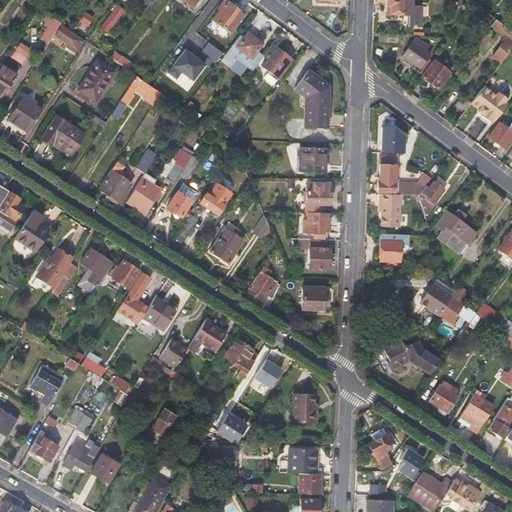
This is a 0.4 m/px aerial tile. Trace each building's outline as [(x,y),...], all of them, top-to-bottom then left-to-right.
[(412,6),(412,0),(373,0),(373,3),(389,4),(389,15),(408,16),(408,26),(421,26),(422,7),(412,6)] [(228,33),(242,15),(225,2),(212,20),(228,33)] [(117,4),(100,28),(107,33),(124,10),(117,4)] [(80,10),(74,18),(86,27),(93,19),(80,10)] [(39,38),(48,44),(53,35),(60,25),(61,23),(53,17),(39,38)] [(505,48),(509,51),(511,47),(511,33),(495,20),(490,26),(504,38),(502,41),(508,45),(505,48)] [(82,41),(60,25),(53,35),(67,44),(65,47),(74,53),(82,41)] [(259,52),(257,51),(263,44),(246,31),(242,37),(240,39),(237,36),(223,55),(233,63),(236,59),(248,67),(259,52)] [(424,50),(427,46),(415,37),(401,56),(418,68),(429,54),(424,50)] [(20,42),(14,50),(25,58),(30,49),(20,42)] [(202,50),(215,60),(221,52),(208,42),(202,50)] [(278,78),(292,60),(275,47),(261,66),(278,78)] [(191,80),(203,64),(183,49),(166,72),(175,78),(180,72),(191,80)] [(114,52),(110,57),(135,75),(139,69),(131,64),(132,63),(122,55),(121,56),(114,52)] [(263,55),(259,52),(248,67),(252,70),(263,55)] [(492,57),(500,63),(503,59),(495,52),(492,57)] [(94,101),(114,71),(96,60),(77,90),(94,101)] [(437,89),(449,73),(432,60),(417,80),(424,85),(427,81),(437,89)] [(2,75),(0,73),(0,99),(16,75),(6,68),(2,75)] [(327,127),(329,86),(307,70),(294,89),(303,96),(302,127),(327,127)] [(142,98),(152,105),(160,93),(146,83),(135,76),(121,99),(125,102),(136,87),(145,93),(142,98)] [(497,92),(485,83),(482,86),(495,96),(497,92)] [(495,96),(482,86),(471,100),(469,103),(477,110),(476,111),(481,115),(481,117),(491,124),(506,105),(504,103),(506,100),(497,92),(495,96)] [(7,121),(26,133),(41,110),(21,98),(7,121)] [(196,105),(188,100),(182,109),(185,111),(198,120),(201,116),(193,110),(196,105)] [(454,108),(465,109),(469,103),(471,100),(460,100),(454,108)] [(169,111),(179,118),(185,111),(182,109),(174,103),(169,111)] [(70,155),(83,134),(55,116),(39,140),(50,147),(52,143),(70,155)] [(504,150),(511,139),(511,126),(508,131),(497,123),(487,136),(504,150)] [(380,152),(402,153),(403,135),(392,127),(381,127),(380,152)] [(325,172),(325,149),(298,147),(297,171),(325,172)] [(164,178),(172,183),(179,173),(191,155),(180,148),(172,160),(175,162),(164,178)] [(135,169),(143,174),(156,154),(148,149),(135,169)] [(199,160),(191,155),(179,173),(187,178),(199,160)] [(392,193),(392,194),(401,195),(417,195),(419,193),(423,188),(416,183),(394,182),(394,155),(380,155),(379,182),(377,182),(376,192),(392,193)] [(122,167),(115,162),(97,190),(117,202),(130,184),(116,175),(122,167)] [(159,189),(141,177),(125,202),(143,214),(159,189)] [(294,179),(287,178),(286,188),(295,188),(294,179)] [(444,189),(432,180),(428,186),(425,184),(423,188),(419,193),(417,195),(424,216),(444,189)] [(217,215),(223,205),(231,193),(215,182),(207,194),(205,193),(198,203),(217,215)] [(305,183),(304,212),(320,213),(321,204),(328,205),(329,183),(305,183)] [(182,184),(176,193),(190,202),(196,192),(182,184)] [(187,207),(190,202),(176,193),(175,192),(165,207),(180,217),(187,207)] [(9,194),(0,208),(0,225),(10,232),(17,221),(15,219),(22,208),(16,203),(18,200),(9,194)] [(378,194),(377,203),(380,203),(380,211),(379,226),(399,227),(399,203),(401,203),(401,195),(392,194),(378,194)] [(191,210),(187,207),(180,217),(184,220),(191,210)] [(451,217),(444,212),(433,226),(440,230),(434,239),(455,256),(463,245),(464,245),(473,233),(459,223),(464,216),(456,210),(451,217)] [(38,217),(31,213),(14,238),(33,249),(46,229),(35,222),(38,217)] [(308,239),(325,239),(330,239),(330,234),(327,234),(328,214),(306,213),(306,219),(302,219),(302,233),(309,233),(308,239)] [(182,243),(197,220),(189,215),(174,238),(182,243)] [(261,238),(268,227),(263,215),(252,233),(261,238)] [(511,226),(496,248),(498,249),(498,251),(502,253),(499,257),(509,265),(511,260),(511,226)] [(219,228),(216,227),(210,236),(214,238),(219,228)] [(218,262),(228,268),(234,258),(237,260),(239,256),(234,253),(242,240),(231,233),(226,240),(224,242),(217,238),(208,251),(219,259),(218,262)] [(308,239),(296,238),(296,246),(307,247),(306,269),(328,270),(329,248),(324,249),(325,239),(308,239)] [(398,262),(399,242),(379,241),(378,261),(398,262)] [(95,287),(96,288),(112,262),(88,247),(78,263),(85,268),(91,272),(85,280),(95,287)] [(34,278),(52,289),(60,277),(59,276),(70,258),(56,250),(50,259),(48,257),(34,278)] [(231,270),(237,260),(234,258),(228,268),(231,270)] [(106,276),(126,288),(138,271),(120,259),(116,266),(114,265),(111,270),(110,269),(106,276)] [(76,267),(69,263),(60,277),(52,289),(49,293),(56,297),(76,267)] [(266,296),(271,299),(279,284),(267,276),(271,271),(262,265),(247,289),(264,299),(266,296)] [(91,272),(85,268),(75,285),(90,295),(95,287),(85,280),(91,272)] [(115,310),(136,324),(140,318),(147,306),(136,299),(149,278),(140,272),(123,299),(122,298),(115,310)] [(10,281),(6,287),(14,292),(17,286),(10,281)] [(279,284),(274,297),(281,299),(286,288),(279,284)] [(432,284),(428,290),(445,301),(449,296),(432,284)] [(322,309),(322,287),(301,286),(300,309),(322,309)] [(466,293),(457,286),(450,296),(450,297),(459,302),(466,293)] [(457,312),(462,305),(459,302),(450,297),(450,296),(449,296),(445,301),(428,290),(419,304),(449,324),(457,312)] [(165,305),(153,297),(147,306),(140,318),(161,330),(174,309),(166,303),(165,305)] [(507,320),(482,303),(474,313),(499,330),(506,321),(507,320)] [(457,312),(469,321),(474,313),(462,305),(457,312)] [(469,321),(499,341),(504,334),(499,330),(474,313),(469,321)] [(224,334),(203,320),(185,347),(197,355),(203,346),(212,352),(224,334)] [(510,337),(511,339),(511,324),(506,321),(499,330),(504,334),(510,337)] [(511,349),(511,339),(510,337),(504,334),(499,341),(511,349)] [(184,349),(169,338),(156,357),(172,367),(184,349)] [(230,366),(244,375),(257,355),(232,339),(222,357),(232,363),(230,366)] [(437,358),(422,348),(417,339),(402,345),(398,339),(381,347),(392,368),(408,360),(427,372),(437,358)] [(87,357),(81,366),(99,377),(105,369),(87,357)] [(158,362),(150,357),(147,363),(154,367),(157,364),(158,362)] [(63,366),(72,371),(76,363),(67,358),(63,366)] [(268,388),(280,369),(265,359),(253,378),(268,388)] [(511,361),(500,380),(511,387),(511,361)] [(46,405),(62,377),(41,365),(29,387),(42,394),(38,401),(46,405)] [(89,371),(86,371),(84,374),(87,376),(84,380),(96,387),(101,379),(89,371)] [(196,387),(169,371),(166,375),(171,378),(193,392),(196,387)] [(111,376),(107,382),(128,395),(131,389),(111,376)] [(171,379),(164,391),(171,396),(178,384),(171,379)] [(446,413),(457,396),(438,384),(428,402),(446,413)] [(434,389),(428,385),(421,397),(426,401),(434,389)] [(126,395),(118,390),(110,401),(118,406),(126,395)] [(313,395),(291,394),(290,422),(312,422),(313,395)] [(475,433),(491,407),(472,395),(460,413),(471,420),(467,427),(475,433)] [(511,415),(511,411),(502,405),(486,429),(501,437),(507,428),(505,427),(511,415)] [(66,422),(75,428),(83,414),(74,408),(66,422)] [(161,408),(148,428),(160,436),(173,417),(161,408)] [(0,432),(7,437),(18,419),(10,414),(9,416),(0,410),(0,432)] [(90,418),(83,414),(75,428),(74,429),(82,433),(90,418)] [(225,415),(215,432),(230,441),(231,437),(236,440),(244,426),(240,423),(241,421),(233,417),(232,418),(225,415)] [(261,430),(255,424),(249,432),(255,437),(261,430)] [(511,425),(503,440),(511,446),(511,425)] [(213,434),(208,430),(202,440),(215,440),(215,437),(211,437),(213,434)] [(384,436),(380,430),(368,436),(371,442),(367,445),(380,469),(390,464),(384,452),(389,449),(387,445),(392,442),(387,434),(384,436)] [(47,437),(38,431),(27,450),(48,462),(57,447),(45,440),(47,437)] [(73,463),(85,470),(98,446),(92,443),(94,441),(87,438),(83,445),(75,440),(61,464),(69,468),(73,463)] [(221,454),(213,458),(217,465),(220,470),(221,470),(221,468),(230,469),(231,449),(221,448),(221,454)] [(297,473),(313,474),(313,459),(315,459),(316,450),(291,448),(291,450),(291,455),(286,454),(285,473),(290,473),(297,473)] [(398,470),(410,479),(423,459),(406,448),(398,460),(403,462),(398,470)] [(114,466),(98,456),(88,473),(104,483),(114,466)] [(209,479),(213,481),(220,470),(217,465),(209,479)] [(219,485),(224,477),(220,470),(213,481),(219,485)] [(297,473),(296,494),(319,495),(321,475),(313,474),(297,473)] [(407,496),(431,511),(437,505),(439,502),(451,483),(444,478),(439,485),(421,473),(407,495),(407,496)] [(153,511),(169,485),(153,476),(131,511),(153,511)] [(467,511),(469,509),(479,493),(471,487),(470,488),(460,482),(459,483),(454,479),(451,483),(439,502),(442,504),(448,504),(450,500),(467,511)] [(244,484),(243,492),(260,493),(261,485),(244,484)] [(299,499),(298,511),(317,511),(318,500),(299,499)] [(390,511),(391,501),(365,500),(364,511),(390,511)] [(482,511),(502,511),(503,510),(498,507),(496,508),(484,500),(479,507),(484,510),(482,511)] [(21,511),(3,502),(0,507),(0,511),(21,511)]
